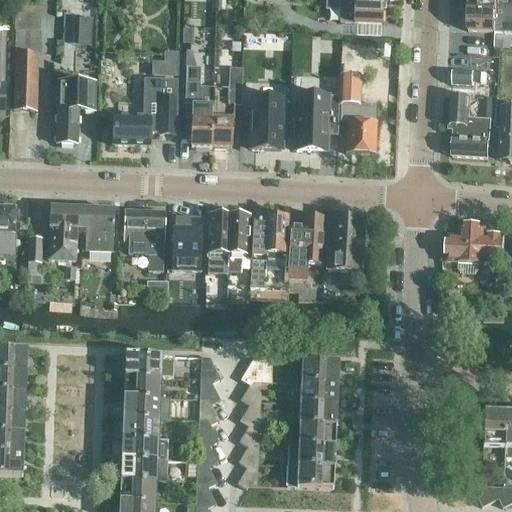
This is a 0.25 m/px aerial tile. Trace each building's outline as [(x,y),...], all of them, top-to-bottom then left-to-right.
[(36,114),(38,56),(40,56),(41,0),(16,0),(15,56),(14,113),(36,114)] [(333,0),(326,0),(326,12),(343,12),(342,26),(381,27),(382,2),(333,0)] [(511,0),(497,0),(469,0),(469,8),(511,9),(511,0)] [(511,9),(469,8),(468,33),(505,35),(506,19),(511,19),(511,9)] [(92,46),(93,18),(81,17),(80,46),(92,46)] [(244,36),(243,46),(277,48),(277,38),(244,36)] [(300,38),(280,37),(278,77),(298,78),(300,38)] [(252,56),(244,56),(242,77),(251,77),(252,56)] [(154,89),(154,108),(151,108),(152,87),(125,85),(124,108),(132,108),(139,109),(139,114),(136,114),(135,149),(161,150),(162,121),(183,122),(184,69),(155,68),(154,89)] [(211,151),(212,121),(212,107),(213,91),(200,91),(201,70),(187,70),(185,107),(193,108),(191,151),(211,151)] [(231,152),(232,121),(233,109),(241,109),(242,72),(229,71),(228,92),(213,91),(212,107),(212,121),(211,151),(231,152)] [(472,88),(473,74),(454,73),(453,87),(472,88)] [(339,143),(346,143),(346,156),(375,157),(376,126),(353,125),(354,113),(357,113),(357,108),(359,80),(341,79),(340,107),(339,143)] [(94,114),(95,85),(59,84),(58,100),(56,147),(77,148),(79,114),(94,114)] [(300,98),(297,155),(326,156),(329,99),(300,98)] [(488,162),(490,124),(490,123),(469,122),(470,100),(452,99),(450,128),(455,128),(453,159),(488,162)] [(511,162),(511,119),(510,119),(511,100),(498,99),(496,121),(505,121),(504,130),(501,130),(500,162),(511,162)] [(254,101),(252,153),(281,154),(284,102),(254,101)] [(0,209),(0,255),(12,256),(13,235),(15,235),(16,210),(0,209)] [(77,238),(81,238),(82,212),(50,210),(49,231),(48,262),(76,264),(77,238)] [(114,213),(82,212),(81,238),(85,238),(84,254),(112,255),(114,213)] [(164,267),(164,250),(164,246),(165,215),(125,214),(124,244),(150,245),(148,275),(163,275),(164,267)] [(225,216),(217,215),(216,217),(210,217),(208,277),(227,278),(230,218),(227,218),(225,216)] [(232,218),(230,218),(227,278),(247,278),(250,218),(244,218),(242,216),(234,216),(232,218)] [(263,226),(253,226),(251,265),(252,265),(250,291),(264,292),(266,273),(285,274),(289,220),(264,219),(263,226)] [(323,268),(325,221),(302,220),(301,229),(292,228),(291,237),(288,282),(306,283),(307,267),(311,268),(323,268)] [(327,274),(360,276),(363,224),(331,222),(327,274)] [(171,249),(164,250),(164,267),(172,267),(172,254),(192,254),(193,273),(205,273),(205,225),(171,225),(171,249)] [(484,267),(484,265),(504,266),(505,240),(486,239),(486,230),(460,229),(460,240),(450,239),(449,265),(459,265),(459,270),(463,276),(474,277),(479,272),(480,267),(484,267)] [(41,241),(28,240),(27,266),(40,266),(41,241)] [(0,374),(27,376),(28,354),(0,352),(0,374)] [(126,358),(125,380),(161,381),(162,359),(126,358)] [(210,383),(212,387),(221,383),(210,361),(202,361),(201,382),(210,383)] [(252,384),(261,385),(262,364),(253,363),(241,383),(250,389),(252,384)] [(302,365),(301,387),(338,388),(338,366),(302,365)] [(0,395),(26,396),(27,376),(0,374),(0,395)] [(124,400),(160,402),(161,381),(125,380),(124,400)] [(210,383),(201,382),(200,403),(209,404),(211,408),(220,404),(212,387),(210,383)] [(252,384),(250,389),(240,404),(249,410),(251,405),(260,406),(261,385),(252,384)] [(301,387),(300,407),(337,409),(338,388),(301,387)] [(0,415),(25,417),(26,396),(0,395),(0,415)] [(123,421),(159,423),(168,423),(169,402),(160,402),(124,400),(123,421)] [(209,404),(200,403),(199,424),(208,424),(210,429),(219,424),(211,408),(209,404)] [(251,405),(249,410),(240,425),(248,430),(251,426),(260,427),(260,406),(251,405)] [(300,407),(300,428),(336,430),(337,409),(300,407)] [(483,450),(505,451),(506,415),(485,414),(483,450)] [(0,436),(24,438),(25,417),(0,415),(0,436)] [(123,442),(159,443),(159,423),(123,421),(123,442)] [(208,424),(199,424),(198,445),(207,445),(210,450),(219,445),(210,429),(208,424)] [(251,426),(248,430),(239,446),(247,451),(250,447),(259,447),(260,427),(251,426)] [(300,428),(299,449),(335,450),(336,430),(300,428)] [(0,457),(23,459),(24,438),(0,436),(0,457)] [(123,442),(122,463),(158,464),(159,443),(123,442)] [(207,445),(198,445),(197,466),(207,466),(209,471),(218,466),(210,450),(207,445)] [(250,447),(247,451),(238,466),(246,472),(249,468),(258,468),(259,447),(250,447)] [(287,469),(334,471),(335,450),(299,449),(288,448),(287,469)] [(0,479),(22,480),(23,459),(0,457),(0,479)] [(122,463),(121,483),(157,485),(158,464),(122,463)] [(207,466),(197,466),(197,486),(205,486),(208,491),(217,487),(209,471),(207,466)] [(248,489),(257,489),(258,468),(249,468),(246,472),(237,487),(246,493),(248,489)] [(333,493),(334,471),(287,469),(286,491),(333,493)] [(121,483),(120,504),(156,506),(157,485),(121,483)] [(205,486),(197,486),(196,507),(205,508),(207,511),(216,507),(208,491),(205,486)] [(477,501),(482,510),(498,502),(503,499),(503,491),(482,490),(481,499),(477,501)] [(503,499),(498,502),(503,511),(511,506),(511,490),(503,491),(503,499)]
